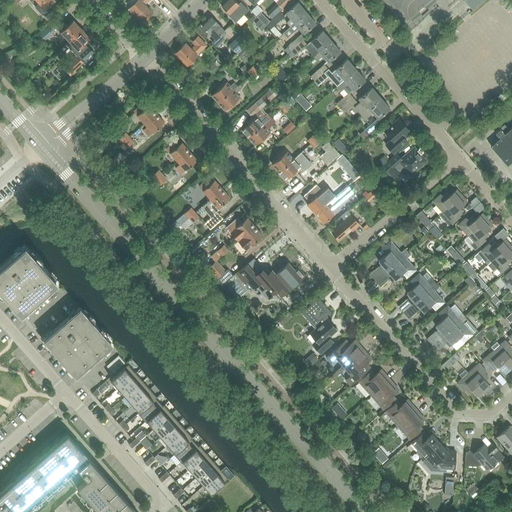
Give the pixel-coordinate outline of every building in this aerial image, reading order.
[(55,1),(53,0),(35,0),(39,3),(34,7),(41,14),(45,10),(55,1)] [(133,0),(130,0),(127,4),(130,7),(130,8),(143,21),(152,13),(144,4),(148,0),(137,0),(135,2),(133,0)] [(234,0),(228,0),(222,7),(228,13),(228,14),(235,22),(236,21),(248,9),(240,2),(238,4),(234,0)] [(278,0),(276,2),(283,9),(291,0),(278,0)] [(511,0),(464,0),(473,9),(482,0),(511,0)] [(287,23),(291,27),(307,13),(298,3),(286,13),(291,19),(287,23)] [(261,12),(257,16),(265,25),(270,21),(261,12)] [(280,12),(266,26),(270,30),(284,17),(280,12)] [(249,13),(246,16),(247,20),(252,21),(255,18),(253,14),(249,13)] [(307,13),(291,27),(284,33),(288,38),(299,28),(304,33),(315,23),(307,13)] [(49,14),(45,17),(50,22),(54,19),(49,14)] [(211,17),(202,26),(214,39),(212,42),(216,46),(219,43),(224,39),(220,35),(225,31),(211,17)] [(259,20),(255,24),(262,30),(266,27),(259,20)] [(58,29),(69,42),(82,30),(73,21),(67,26),(65,23),(58,29)] [(49,26),(42,33),(47,39),(54,31),(49,26)] [(69,42),(66,45),(79,59),(84,64),(95,54),(88,47),(84,44),(90,39),(82,30),(69,42)] [(309,52),(313,57),(331,41),(322,31),(311,41),(316,47),(309,52)] [(302,33),(287,46),(287,47),(291,51),(303,40),(306,37),(302,33)] [(239,36),(229,45),(237,54),(247,44),(239,36)] [(185,43),(175,53),(187,65),(197,55),(196,55),(206,45),(197,37),(192,42),(195,45),(191,49),(185,43)] [(303,40),(291,51),(295,55),(307,45),(303,40)] [(331,41),(313,57),(317,61),(324,56),(329,62),(340,51),(331,41)] [(287,47),(282,51),(286,55),(291,51),(287,47)] [(218,54),(215,57),(221,63),(224,60),(218,54)] [(70,77),(84,64),(79,59),(65,72),(70,77)] [(337,87),(344,80),(356,70),(347,60),(335,70),(340,75),(332,82),(337,87)] [(256,63),(253,66),(256,69),(259,67),(259,66),(262,63),(260,61),(256,64),(256,63)] [(310,76),(314,81),(328,69),(324,65),(310,76)] [(253,66),(248,69),(247,71),(253,79),(259,73),(258,72),(256,69),(253,66)] [(328,69),(314,81),(318,85),(332,74),(328,69)] [(344,80),(337,87),(340,91),(344,88),(349,93),(349,94),(353,90),(365,80),(356,70),(344,80)] [(217,90),(212,95),(218,103),(233,90),(237,86),(234,83),(230,86),(225,80),(219,85),(216,88),(217,90)] [(233,90),(218,103),(225,110),(230,105),(232,107),(236,104),(241,99),(236,93),(240,90),(237,86),(233,90)] [(360,102),(354,107),(357,111),(361,116),(381,98),(372,88),(360,98),(358,100),(360,102)] [(276,95),(270,89),(246,110),(252,117),(260,110),(276,95)] [(336,104),(340,109),(353,98),(349,93),(336,104)] [(353,98),(340,109),(344,113),(357,102),(353,98)] [(381,98),(361,116),(365,121),(373,114),(378,119),(390,109),(381,98)] [(277,106),(284,114),(290,108),(283,101),(277,106)] [(134,111),(145,124),(156,114),(149,105),(144,110),(140,106),(134,111)] [(248,124),(242,130),(249,137),(263,125),(271,118),(266,111),(263,114),(260,110),(252,117),(253,117),(250,120),(251,122),(248,124)] [(128,118),(126,116),(125,113),(116,121),(119,126),(128,118)] [(156,114),(145,124),(147,127),(143,130),(148,136),(164,123),(156,114)] [(263,125),(249,137),(255,145),(264,137),(266,139),(271,134),(267,129),(276,121),(272,117),(271,118),(263,125)] [(398,118),(383,131),(391,139),(385,144),(393,153),(406,142),(402,137),(409,131),(398,118)] [(363,131),(367,136),(381,125),(376,120),(363,131)] [(499,138),(495,142),(503,151),(499,155),(507,164),(511,161),(511,160),(511,126),(509,130),(505,125),(501,129),(500,128),(495,133),(499,138)] [(119,138),(123,143),(129,138),(125,133),(119,138)] [(307,140),(314,148),(319,143),(313,135),(307,140)] [(123,143),(108,156),(122,171),(126,167),(117,156),(127,148),(127,147),(133,142),(129,138),(123,143)] [(332,146),(328,141),(321,147),(326,152),(319,157),(327,165),(339,154),(332,146)] [(166,149),(178,162),(189,151),(181,143),(176,148),(172,143),(166,149)] [(346,145),(340,150),(345,155),(351,150),(346,145)] [(308,147),(301,153),(304,156),(311,150),(308,147)] [(382,166),(381,166),(388,174),(388,173),(393,179),(400,173),(398,171),(403,166),(410,174),(425,161),(414,148),(401,159),(396,154),(389,160),(388,160),(382,166)] [(272,164),(279,172),(293,159),(285,150),(280,155),(281,156),(272,164)] [(189,151),(178,162),(180,164),(176,168),(181,174),(197,160),(189,151)] [(293,159),(279,172),(285,180),(295,172),(296,173),(302,169),(303,170),(310,163),(304,156),(301,153),(293,159)] [(342,155),(336,160),(354,181),(360,176),(345,159),(342,155)] [(385,155),(378,161),(382,166),(388,160),(389,160),(385,155)] [(152,176),(156,180),(162,175),(158,171),(152,176)] [(156,180),(160,185),(166,180),(162,175),(156,180)] [(199,186),(210,199),(222,189),(215,180),(209,185),(206,181),(199,186)] [(313,199),(307,204),(315,214),(326,204),(330,201),(335,196),(348,185),(345,182),(332,193),(325,186),(325,185),(312,197),(313,199)] [(348,185),(335,196),(340,202),(341,203),(354,192),(348,185)] [(222,189),(210,199),(202,207),(211,218),(205,224),(210,229),(223,218),(217,212),(224,205),(223,204),(230,198),(222,189)] [(432,201),(442,212),(461,195),(456,189),(453,192),(453,191),(449,195),(446,192),(441,196),(440,194),(432,201)] [(370,192),(364,197),(369,202),(374,197),(370,192)] [(442,212),(439,215),(445,221),(449,226),(452,224),(460,216),(458,215),(463,211),(460,207),(464,204),(463,203),(466,201),(461,195),(456,200),(442,212)] [(326,204),(315,214),(323,223),(334,214),(329,209),(331,207),(333,209),(340,202),(335,196),(330,201),(326,204)] [(185,213),(189,218),(195,213),(191,208),(185,213)] [(344,221),(331,232),(339,241),(351,230),(352,231),(360,225),(351,215),(351,216),(347,211),(340,217),(344,221)] [(415,216),(425,227),(430,222),(420,211),(415,216)] [(182,224),(189,218),(185,213),(173,223),(175,225),(177,227),(178,228),(182,224)] [(195,213),(189,218),(192,222),(193,222),(199,217),(195,213)] [(457,225),(467,236),(486,219),(481,213),(479,215),(478,215),(474,219),(471,216),(467,220),(465,218),(457,225)] [(189,218),(182,224),(186,228),(192,222),(189,218)] [(238,241),(243,237),(255,227),(247,218),(242,223),(238,218),(227,228),(238,241)] [(467,236),(464,238),(469,244),(474,250),(477,247),(485,240),(483,238),(488,234),(485,231),(489,227),(492,225),(486,219),(467,236)] [(430,222),(425,227),(428,230),(437,240),(442,235),(433,225),(430,222)] [(243,237),(238,241),(247,252),(253,247),(252,245),(263,235),(255,227),(243,237)] [(480,250),(477,253),(482,259),(487,264),(490,262),(509,245),(504,239),(501,241),(497,245),(494,242),(490,245),(488,244),(480,250)] [(369,274),(374,280),(407,251),(404,249),(400,252),(390,241),(381,249),(385,254),(378,261),(381,264),(369,274)] [(40,262),(24,245),(0,265),(0,289),(21,312),(57,282),(40,262)] [(490,262),(487,264),(492,271),(495,268),(500,273),(508,266),(506,264),(511,260),(508,257),(511,253),(511,252),(511,247),(509,245),(490,262)] [(218,251),(222,256),(228,250),(224,246),(218,251)] [(453,249),(449,252),(452,255),(459,264),(463,260),(456,252),(453,249)] [(407,251),(374,280),(380,286),(391,276),(394,279),(402,273),(406,278),(415,270),(405,258),(410,255),(407,251)] [(452,259),(447,263),(451,268),(456,263),(452,259)] [(216,260),(215,261),(206,269),(220,286),(232,275),(227,269),(225,270),(216,260)] [(465,261),(460,266),(469,275),(473,271),(465,261)] [(256,275),(247,266),(237,275),(245,285),(248,282),(254,289),(257,286),(268,299),(272,295),(272,294),(275,291),(281,298),(305,277),(297,268),(294,271),(288,264),(271,279),(262,269),(256,275)] [(505,284),(510,291),(511,289),(511,270),(511,269),(503,276),(508,282),(505,284)] [(397,307),(402,313),(435,284),(433,281),(428,285),(418,273),(409,281),(414,286),(406,293),(409,297),(397,307)] [(468,275),(464,280),(467,284),(472,280),(468,275)] [(472,280),(467,284),(471,288),(476,284),(472,280)] [(223,287),(226,291),(231,287),(226,282),(222,286),(223,287)] [(435,284),(402,313),(408,319),(419,309),(422,312),(430,305),(435,310),(444,302),(434,291),(438,287),(435,284)] [(490,299),(495,304),(499,300),(494,295),(490,299)] [(301,313),(315,329),(327,319),(332,314),(318,298),(301,313)] [(437,329),(426,339),(431,345),(464,316),(454,305),(449,309),(447,305),(437,313),(442,319),(440,320),(434,325),(437,329)] [(80,307),(43,339),(76,376),(112,344),(80,307)] [(464,316),(431,345),(436,351),(448,341),(451,344),(456,349),(463,343),(476,331),(464,316)] [(327,319),(315,329),(310,334),(316,341),(312,344),(320,354),(333,343),(328,337),(336,331),(327,319)] [(484,340),(482,338),(485,335),(481,330),(474,337),(480,343),(484,340)] [(340,366),(341,368),(362,350),(358,345),(356,346),(352,342),(349,345),(344,340),(325,357),(330,362),(336,357),(342,364),(340,366)] [(490,347),(493,350),(510,369),(511,367),(511,359),(510,357),(511,355),(511,353),(509,350),(511,349),(504,340),(499,345),(496,342),(490,347)] [(362,350),(341,368),(342,369),(345,367),(351,374),(345,380),(350,385),(369,368),(365,363),(369,360),(365,356),(366,354),(362,350)] [(510,369),(493,350),(481,360),(489,368),(491,366),(495,371),(497,368),(501,372),(502,372),(504,375),(510,369)] [(312,353),(303,361),(308,366),(317,358),(312,353)] [(452,356),(441,366),(445,371),(456,361),(452,356)] [(478,363),(467,373),(484,393),(490,388),(487,385),(488,385),(484,380),(487,377),(483,373),(485,371),(478,363)] [(128,364),(111,379),(118,387),(135,372),(128,364)] [(484,393),(467,373),(464,370),(458,375),(461,378),(455,383),(462,391),(464,389),(468,394),(471,391),(475,396),(476,395),(478,398),(484,393)] [(359,381),(371,395),(388,380),(384,374),(381,377),(377,372),(374,376),(370,371),(359,381)] [(142,381),(135,373),(118,388),(125,396),(142,381)] [(388,380),(371,395),(383,409),(394,399),(391,395),(394,392),(390,387),(393,385),(388,380)] [(142,381),(125,396),(132,404),(149,389),(142,381)] [(104,382),(99,387),(103,391),(108,386),(104,382)] [(149,389),(132,404),(139,412),(138,412),(138,413),(156,397),(149,389)] [(156,397),(138,413),(145,421),(164,405),(163,405),(162,405),(156,398),(157,397),(156,397)] [(385,411),(397,425),(414,410),(410,405),(408,407),(404,402),(400,406),(396,401),(385,411)] [(337,403),(330,409),(340,420),(346,414),(337,403)] [(164,405),(145,421),(146,421),(147,421),(154,428),(171,413),(164,405)] [(414,410),(397,425),(409,439),(421,429),(417,425),(421,422),(417,417),(419,415),(414,410)] [(178,421),(171,413),(154,428),(161,436),(178,421)] [(178,421),(161,436),(168,444),(185,429),(178,421)] [(511,429),(509,426),(497,437),(511,452),(511,451),(511,429)] [(185,429),(168,444),(175,452),(174,453),(192,437),(185,429)] [(415,453),(421,459),(439,443),(431,434),(427,437),(423,432),(411,442),(418,450),(415,453)] [(0,511),(27,511),(68,477),(98,511),(131,511),(95,471),(91,467),(86,461),(86,460),(65,436),(0,492),(0,511)] [(192,437),(174,453),(181,462),(199,446),(199,445),(198,446),(191,439),(192,438),(192,437)] [(439,443),(421,459),(426,465),(429,463),(432,466),(435,463),(440,468),(453,469),(455,451),(448,451),(447,452),(439,443)] [(483,444),(473,453),(471,452),(465,451),(464,465),(477,466),(480,463),(486,470),(497,460),(498,462),(503,457),(497,449),(492,443),(487,447),(483,444)] [(199,446),(181,462),(182,461),(189,469),(206,454),(199,446)] [(206,454),(189,469),(196,477),(214,462),(206,454)] [(382,455),(377,459),(381,464),(386,460),(382,455)] [(214,462),(196,477),(203,485),(221,470),(214,462)] [(388,462),(382,467),(385,471),(391,466),(388,462)] [(221,470),(204,485),(211,493),(228,478),(221,470)] [(446,477),(444,495),(452,495),(453,491),(453,477),(446,477)] [(473,484),(466,489),(473,497),(479,492),(473,484)]
